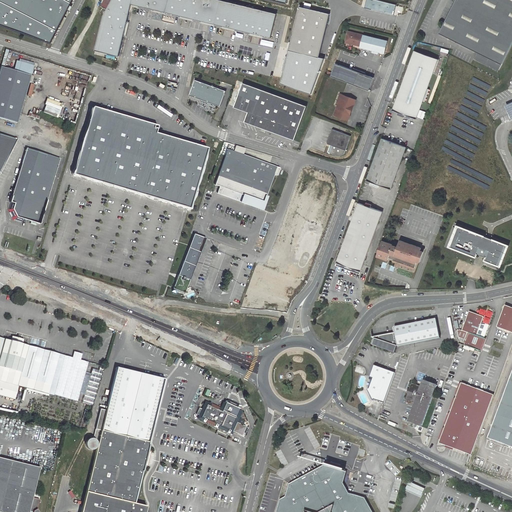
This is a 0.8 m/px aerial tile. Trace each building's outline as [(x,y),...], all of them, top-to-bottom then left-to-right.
[(0,0),(0,24),(52,43),(73,0),(0,0)] [(132,4),(271,38),(277,14),(218,0),(112,0),(104,16),(95,50),(119,56),(132,4)] [(511,44),(511,0),(455,0),(440,33),(478,52),(474,59),(492,68),(495,61),(502,64),(511,44)] [(321,57),(330,12),(300,6),(291,50),(321,57)] [(385,53),(388,40),(363,35),(348,31),(346,42),(361,46),(360,47),(385,53)] [(438,58),(414,50),(393,110),(416,118),(438,58)] [(339,56),(334,70),(341,73),(346,58),(339,56)] [(502,64),(495,61),(492,68),(499,71),(502,64)] [(31,75),(1,66),(0,70),(0,118),(17,123),(31,75)] [(189,96),(220,107),(226,91),(195,80),(189,96)] [(307,106),(242,83),(234,108),(248,113),(245,123),(295,140),(307,106)] [(351,105),(353,100),(340,95),(336,105),(338,106),(334,116),(346,120),(348,115),(347,114),(350,105),(351,105)] [(353,100),(351,105),(350,105),(347,114),(348,115),(346,120),(348,121),(355,100),(353,100)] [(201,102),(199,108),(214,113),(216,107),(201,102)] [(189,209),(207,149),(154,133),(156,127),(92,107),(72,175),(189,209)] [(351,136),(332,129),(327,144),(333,146),(330,153),(339,156),(344,154),(351,136)] [(0,173),(17,139),(0,133),(0,173)] [(406,147),(382,138),(367,180),(390,189),(406,147)] [(277,176),(279,168),(241,155),(243,149),(235,147),(233,152),(227,150),(215,185),(220,187),(217,193),(241,202),(243,196),(257,200),(256,202),(263,204),(263,203),(264,203),(266,197),(273,174),(277,176)] [(22,168),(27,148),(22,166),(8,210),(9,213),(10,207),(16,189),(22,168)] [(60,158),(27,148),(22,168),(16,189),(10,207),(9,213),(13,221),(21,223),(22,219),(39,224),(60,158)] [(306,175),(284,240),(308,248),(320,213),(324,215),(334,185),(306,175)] [(257,200),(243,196),(241,202),(263,210),(267,197),(266,197),(264,203),(263,203),(263,204),(256,202),(257,200)] [(365,205),(359,203),(357,207),(337,262),(360,271),(382,211),(370,207),(365,205)] [(497,261),(486,257),(485,260),(497,265),(505,244),(488,238),(458,226),(450,247),(475,257),(477,253),(454,244),(460,228),(483,237),(482,240),(491,244),(492,240),(503,244),(497,261)] [(483,237),(460,228),(454,244),(479,254),(484,256),(497,261),(503,244),(492,240),(491,244),(482,240),(483,237)] [(194,234),(173,289),(185,294),(206,238),(194,234)] [(388,259),(389,257),(390,255),(392,256),(391,258),(393,259),(392,260),(396,261),(400,262),(415,268),(417,261),(420,262),(425,249),(400,240),(398,243),(394,241),(393,244),(382,241),(377,255),(388,259)] [(360,273),(360,271),(337,262),(336,265),(360,273)] [(511,332),(511,307),(506,305),(498,327),(511,332)] [(484,316),(469,311),(462,330),(460,329),(458,330),(459,337),(465,339),(468,332),(469,333),(465,345),(471,347),(475,349),(481,351),(486,339),(484,338),(489,325),(482,322),(484,316)] [(375,338),(373,345),(394,353),(395,353),(397,347),(440,338),(436,319),(394,327),(395,333),(372,337),(375,338)] [(77,401),(79,393),(88,361),(29,344),(23,342),(25,338),(13,334),(11,338),(4,336),(0,335),(0,393),(14,397),(18,384),(77,401)] [(88,361),(79,393),(84,395),(84,397),(94,400),(104,366),(88,361)] [(384,403),(395,373),(388,370),(374,365),(370,377),(373,378),(369,389),(367,390),(372,400),(374,399),(384,403)] [(150,443),(165,379),(117,367),(109,398),(106,411),(101,409),(96,430),(101,431),(81,511),(146,511),(147,506),(135,503),(143,471),(143,472),(144,466),(148,451),(149,446),(150,443)] [(511,371),(489,434),(488,434),(486,437),(511,446),(511,371)] [(411,384),(409,390),(411,390),(410,394),(408,393),(406,399),(407,400),(415,403),(408,422),(422,427),(437,385),(423,380),(421,386),(413,383),(411,384)] [(439,443),(471,455),(494,395),(461,382),(439,443)] [(205,418),(204,419),(232,431),(233,429),(234,430),(235,431),(241,434),(242,433),(245,427),(244,426),(238,423),(237,424),(235,423),(236,422),(238,418),(238,417),(210,405),(206,403),(201,416),(205,418)] [(86,442),(86,444),(86,446),(86,447),(87,448),(89,450),(91,450),(92,450),(94,450),(95,449),(96,448),(97,447),(97,445),(97,442),(96,441),(94,440),(93,439),(92,439),(91,439),(89,439),(88,440),(87,441),(86,442)] [(32,497),(40,467),(0,457),(0,511),(3,511),(38,511),(36,508),(39,499),(32,497)] [(338,471),(329,468),(325,467),(291,485),(287,498),(282,500),(278,511),(371,511),(364,499),(347,494),(341,483),(344,473),(338,471)] [(416,484),(409,481),(406,489),(413,492),(422,496),(425,488),(416,484)]
